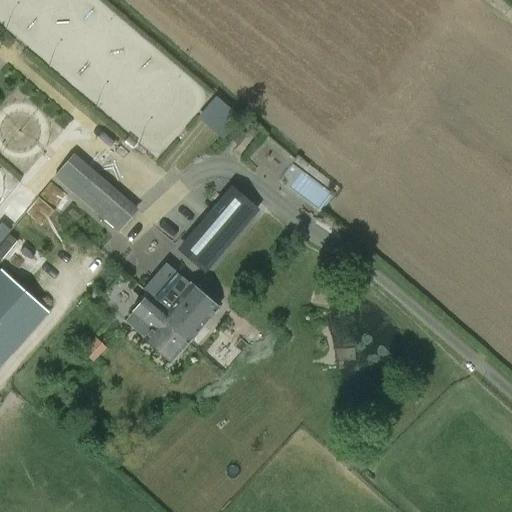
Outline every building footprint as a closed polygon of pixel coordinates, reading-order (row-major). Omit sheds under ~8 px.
[(217,96),(199,116),(224,139),(243,119),(217,96)] [(110,214),(124,198),(97,175),(79,195),(96,210),(118,230),(123,225),(110,214)] [(181,259),(206,280),(262,215),(237,194),(181,259)] [(26,276),(43,258),(12,230),(3,240),(4,241),(0,245),(0,260),(4,256),(26,276)] [(0,367),(47,310),(7,273),(0,281),(0,367)] [(125,323),(171,362),(216,309),(180,278),(158,304),(148,296),(125,323)] [(83,344),(90,361),(109,353),(102,336),(83,344)]
